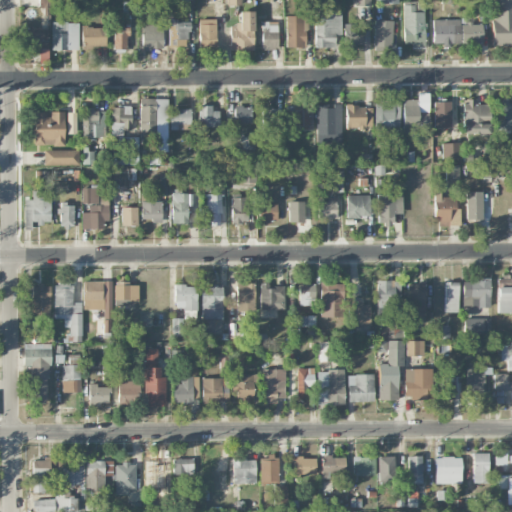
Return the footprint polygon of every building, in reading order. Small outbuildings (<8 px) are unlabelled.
[(39,0),(41,15),(50,15),(49,0),(39,0)] [(511,0),(492,0),(493,45),(511,45),(511,0)] [(402,43),(411,44),(411,48),(424,48),(424,12),(414,11),(414,5),(403,4),(402,43)] [(230,49),(253,49),(252,11),(239,11),(239,24),(229,24),(230,49)] [(315,47),(334,47),(334,35),(341,35),(341,11),(329,11),(329,16),(315,15),(315,47)] [(303,15),(285,15),(285,48),(304,48),(303,15)] [(199,47),(216,47),(215,19),(198,19),(199,47)] [(459,19),(432,20),(433,43),(442,43),(442,47),(451,47),(451,43),(460,43),(459,19)] [(392,20),(374,20),(373,48),(391,49),(392,20)] [(188,46),(187,21),(167,22),(168,47),(188,46)] [(261,22),(261,50),(277,49),(277,21),(261,22)] [(78,49),(78,22),(52,22),(51,49),(78,49)] [(481,23),(461,24),(461,44),(482,44),(481,23)] [(343,24),(343,48),(361,47),(361,24),(343,24)] [(105,46),(105,26),(81,27),(81,47),(105,46)] [(127,27),(113,27),(113,50),(128,50),(127,27)] [(141,28),(142,49),(162,49),(162,27),(141,28)] [(24,32),(23,51),(47,52),(48,32),(24,32)] [(402,99),(402,130),(428,130),(428,93),(417,93),(417,100),(402,99)] [(167,98),(140,98),(139,142),(155,142),(155,152),(167,152),(167,98)] [(374,100),(374,127),(397,127),(397,100),(374,100)] [(450,102),(433,101),(433,128),(450,128),(450,102)] [(489,133),(488,102),(462,103),(462,133),(489,133)] [(511,120),(511,103),(497,103),(497,129),(511,128),(511,120)] [(340,104),(315,104),(316,141),(340,141),(340,104)] [(219,110),(212,110),(212,105),(198,105),(199,132),(206,132),(206,127),(219,127),(219,110)] [(364,105),(345,105),(346,129),(365,128),(364,105)] [(111,106),(110,135),(123,136),(123,130),(130,131),(131,106),(111,106)] [(250,106),(234,106),(234,124),(251,124),(250,106)] [(262,107),(262,126),(278,125),(278,106),(262,107)] [(190,108),(170,107),(170,129),(190,130),(190,108)] [(104,110),(95,111),(94,108),(82,108),(82,137),(105,137),(104,110)] [(291,125),(309,126),(309,110),(287,109),(286,118),(291,118),(291,125)] [(33,145),(63,146),(64,112),(48,111),(48,112),(34,111),(33,145)] [(75,132),(76,113),(67,113),(67,132),(75,132)] [(254,137),(244,136),(244,149),(254,150),(254,137)] [(137,164),(136,137),(119,137),(119,150),(112,150),(112,165),(137,164)] [(441,143),(442,158),(460,158),(459,142),(441,143)] [(78,164),(77,149),(44,150),(44,165),(78,164)] [(472,177),(487,178),(488,164),(472,163),(472,177)] [(373,175),(384,175),(384,165),(374,165),(373,175)] [(458,165),(446,165),(446,180),(459,180),(458,165)] [(341,192),(342,167),(331,166),(330,191),(341,192)] [(108,220),(108,198),(99,198),(99,187),(81,187),(81,203),(88,203),(88,212),(81,212),(81,229),(102,229),(102,220),(108,220)] [(433,224),(449,224),(449,208),(455,208),(455,197),(439,196),(440,188),(433,188),(433,224)] [(23,199),(24,230),(31,230),(31,223),(50,223),(49,199),(43,200),(43,190),(31,190),(32,199),(23,199)] [(482,192),(466,191),(465,220),(482,220),(482,192)] [(187,223),(186,193),(171,193),(171,223),(187,223)] [(221,194),(203,194),(203,204),(200,204),(200,224),(220,224),(221,194)] [(401,194),(377,194),(377,224),(392,224),(392,214),(402,213),(401,194)] [(346,217),(369,217),(369,195),(346,195),(346,217)] [(247,197),(231,197),(230,223),(247,223),(247,197)] [(318,199),(317,219),(335,219),(335,200),(318,199)] [(141,219),(151,218),(151,223),(162,222),(161,201),(140,201),(141,219)] [(288,222),(304,223),(304,201),(288,201),(288,222)] [(59,226),(73,226),(74,204),(60,203),(59,226)] [(277,221),(276,203),(259,204),(259,222),(277,221)] [(121,226),(137,226),(137,207),(121,207),(121,226)] [(462,279),(462,307),(489,307),(490,279),(462,279)] [(376,315),(400,316),(401,281),(376,280),(376,315)] [(103,281),(83,281),(83,310),(103,310),(103,281)] [(497,281),(497,313),(510,313),(509,281),(497,281)] [(82,303),(71,303),(71,282),(53,282),(54,318),(64,318),(64,327),(68,327),(68,341),(82,341),(82,303)] [(254,310),(253,282),(235,283),(236,311),(254,310)] [(298,305),(313,306),(313,282),(299,282),(298,305)] [(319,316),(340,317),(341,282),(320,282),(319,316)] [(444,312),(458,312),(458,282),(444,282),(444,312)] [(137,304),(137,283),(114,283),(113,304),(137,304)] [(406,284),(406,323),(425,322),(425,283),(406,284)] [(283,309),(282,284),(259,285),(260,310),(283,309)] [(49,285),(30,285),(30,315),(50,314),(49,285)] [(183,319),(196,319),(196,285),(174,285),(174,308),(183,308),(183,319)] [(222,319),(222,285),(201,285),(201,319),(222,319)] [(371,324),(369,303),(347,305),(349,326),(371,324)] [(315,327),(315,316),(303,315),(303,323),(302,323),(302,326),(315,327)] [(184,336),(184,317),(171,318),(172,336),(184,336)] [(489,318),(464,318),(463,334),(489,334),(489,318)] [(436,326),(436,339),(449,338),(449,325),(436,326)] [(499,344),(500,360),(506,360),(506,371),(511,371),(511,337),(506,338),(506,344),(499,344)] [(378,363),(377,400),(397,400),(397,366),(403,366),(403,340),(387,340),(387,364),(378,363)] [(406,356),(424,355),(424,340),(406,341),(406,356)] [(318,361),(338,361),(338,356),(327,356),(328,342),(318,342),(318,351),(318,361)] [(48,344),(23,344),(23,366),(31,366),(30,403),(48,403),(48,344)] [(127,372),(128,347),(114,346),(113,372),(127,372)] [(156,349),(143,349),(144,363),(156,362),(156,349)] [(80,365),(61,365),(62,392),(80,392),(80,365)] [(159,367),(145,367),(144,405),(165,405),(165,377),(158,377),(159,367)] [(465,367),(465,389),(484,388),(483,367),(465,367)] [(296,368),(296,397),(305,397),(304,386),(313,386),(313,368),(296,368)] [(262,369),(262,403),(277,403),(277,398),(285,397),(284,369),(262,369)] [(404,369),(403,398),(429,399),(430,369),(404,369)] [(316,370),(317,404),(344,404),(343,370),(316,370)] [(253,374),(235,373),(234,398),(252,398),(253,374)] [(373,401),(372,374),(347,375),(348,402),(373,401)] [(494,402),(505,402),(505,374),(494,374),(494,402)] [(172,403),(196,403),(197,376),(181,376),(181,385),(173,384),(172,403)] [(437,376),(436,399),(454,400),(454,387),(460,388),(460,377),(437,376)] [(221,378),(201,378),(202,401),(228,401),(227,386),(221,386),(221,378)] [(118,404),(139,404),(138,380),(118,381),(118,404)] [(88,404),(109,404),(109,386),(89,385),(88,404)] [(488,453),(472,453),(473,483),(488,483),(488,453)] [(84,511),(84,498),(65,498),(65,486),(80,486),(80,463),(69,463),(69,456),(55,457),(56,511),(84,511)] [(278,484),(279,457),(260,456),(259,483),(278,484)] [(344,456),(321,456),(321,478),(344,478),(344,456)] [(377,457),(378,478),(394,478),(393,456),(377,457)] [(421,456),(407,456),(408,484),(422,483),(421,456)] [(315,457),(292,457),(292,475),(315,474),(315,457)] [(353,476),(375,475),(374,457),(352,457),(353,476)] [(434,457),(435,484),(461,484),(461,457),(434,457)] [(173,475),(193,474),(192,458),(172,459),(173,475)] [(31,459),(32,492),(48,492),(47,459),(31,459)] [(255,483),(254,459),(231,459),(232,483),(255,483)] [(85,490),(103,491),(103,476),(112,476),(112,461),(86,460),(85,490)] [(115,463),(114,493),(135,493),(135,463),(115,463)] [(274,508),(286,508),(287,486),(274,486),(274,508)] [(31,511),(54,511),(54,499),(32,499),(31,511)]
